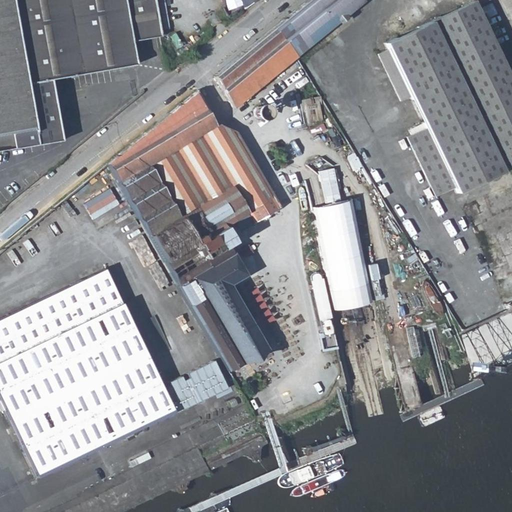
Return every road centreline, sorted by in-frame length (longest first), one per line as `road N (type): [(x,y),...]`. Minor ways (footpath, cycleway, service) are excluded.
road 1 (residential): [(0,231),(281,0)]
road 2 (unknown): [(0,298),(98,253),(129,271),(170,352)]
road 3 (unknown): [(172,89),(155,81),(125,89),(56,153),(0,180)]
